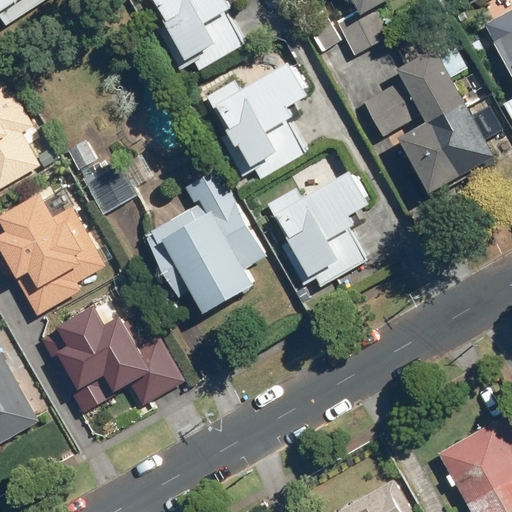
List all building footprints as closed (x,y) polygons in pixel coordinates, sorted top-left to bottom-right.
[(0,0),(0,8),(11,26),(53,0),(0,0)] [(157,0),(171,22),(161,28),(185,68),(199,60),(204,68),(248,42),(230,11),(237,6),(233,0),(157,0)] [(359,0),(363,7),(341,19),(358,52),(395,32),(380,5),(389,0),(359,0)] [(511,6),(487,21),(511,66),(511,6)] [(433,122),(405,136),(433,191),(500,157),(442,46),(402,67),(408,78),(369,98),(387,133),(428,112),(433,122)] [(233,129),(223,134),(248,175),(261,167),(266,175),(310,148),(292,117),(299,113),(293,103),(313,91),(294,59),(245,88),(238,75),(211,92),(233,129)] [(0,79),(0,174),(33,155),(13,121),(21,116),(0,79)] [(90,138),(72,147),(83,167),(101,158),(90,138)] [(125,155),(83,177),(103,214),(144,192),(125,155)] [(199,203),(148,232),(185,298),(199,290),(210,310),(260,282),(251,265),(271,254),(221,166),(188,184),(199,203)] [(295,238),(286,243),(310,284),(323,276),(328,284),(373,258),(354,226),(361,222),(356,212),(375,200),(356,168),(308,197),(300,184),(273,201),(295,238)] [(33,181),(0,199),(0,231),(9,248),(20,243),(48,292),(82,273),(77,263),(96,252),(59,187),(42,197),(33,181)] [(102,300),(52,328),(87,391),(131,366),(142,386),(183,364),(163,330),(148,338),(131,308),(112,319),(102,300)] [(0,445),(46,420),(0,338),(0,445)] [(511,511),(511,411),(442,451),(476,511),(511,511)] [(416,511),(396,478),(338,511),(416,511)]
